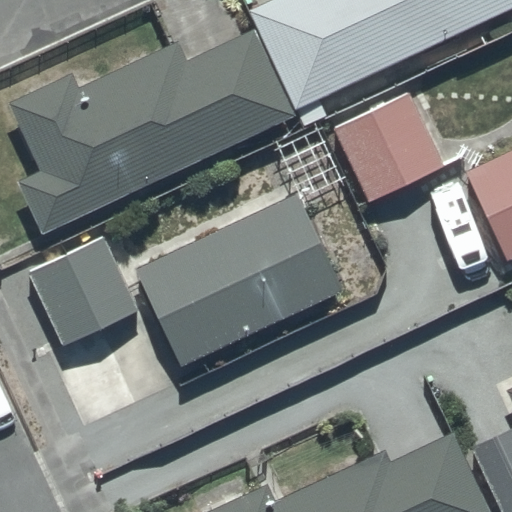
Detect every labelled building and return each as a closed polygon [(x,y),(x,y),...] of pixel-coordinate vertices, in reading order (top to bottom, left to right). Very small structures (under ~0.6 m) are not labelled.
[(511,0),(257,0),(248,5),(294,104),(511,2),(511,0)] [(41,229),(293,112),(252,23),(184,55),(176,38),(78,84),(72,69),(8,99),(39,167),(17,177),(41,229)] [(408,88),(333,123),(368,197),(443,162),(408,88)] [(511,143),(464,166),(505,257),(511,253),(511,143)] [(135,265),(178,361),(338,288),(294,192),(135,265)] [(103,236),(26,271),(59,344),(137,309),(103,236)] [(511,400),(511,423),(470,442),(501,511),(511,511),(511,383),(506,386),(511,400)] [(266,479),(191,511),(488,511),(452,429),(387,458),(384,449),(274,497),(266,479)]
